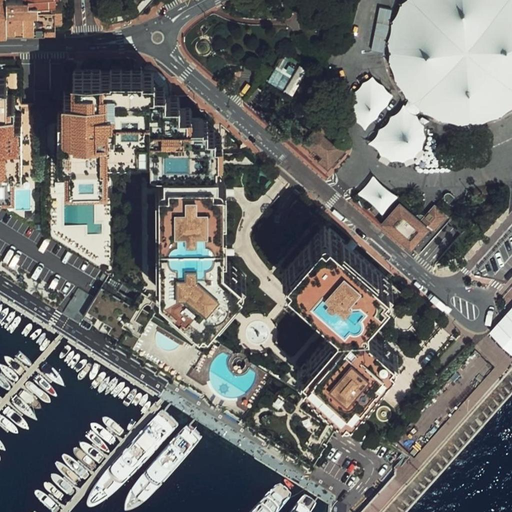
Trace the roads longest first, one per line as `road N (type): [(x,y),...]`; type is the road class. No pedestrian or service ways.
road 1 (residential): [(168,49),(445,294)]
road 2 (residential): [(0,46),(139,39)]
